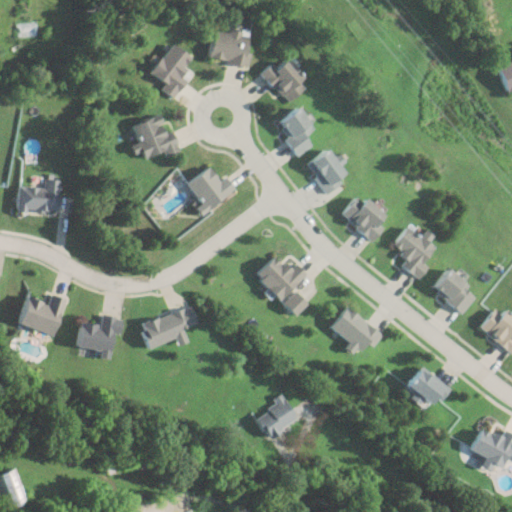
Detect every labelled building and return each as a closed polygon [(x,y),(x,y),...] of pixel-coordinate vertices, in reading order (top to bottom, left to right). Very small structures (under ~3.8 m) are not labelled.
[(201,60),(240,66),(245,36),(206,29),(201,60)] [(181,79),(175,74),(186,57),(165,43),(145,73),(160,84),(156,89),(169,98),(181,79)] [(511,58),(491,65),(499,91),(511,87),(511,58)] [(299,86),(275,60),(268,66),(265,62),(254,72),(281,102),(299,86)] [(299,135),(306,130),(292,107),(269,121),(291,155),(306,146),(299,135)] [(129,124),(135,141),(132,142),(138,160),(161,151),(163,155),(174,151),(159,112),(129,124)] [(303,159),(316,192),(338,184),(325,150),(303,159)] [(184,181),(199,203),(194,206),(199,213),(233,189),(223,175),(216,181),(206,167),(184,181)] [(43,188),(17,186),(16,209),(57,212),(60,180),(44,178),(43,188)] [(369,240),(379,227),(373,223),(379,215),(350,195),(335,216),(369,240)] [(420,262),(432,247),(425,241),(429,236),(421,229),(415,237),(402,226),(387,245),(401,257),(396,263),(415,278),(425,266),(420,262)] [(292,262),(286,268),(272,254),(252,274),(278,299),(304,273),(292,262)] [(464,290),(466,288),(443,268),(427,288),(457,314),(472,297),(464,290)] [(306,303),(293,291),(281,304),(293,316),(306,303)] [(23,294),(15,321),(53,333),(64,297),(48,292),(46,301),(23,294)] [(197,323),(191,304),(138,322),(146,347),(174,337),(176,344),(187,341),(183,327),(197,323)] [(328,324),(348,340),(343,346),(353,355),(365,341),(371,345),(380,335),(344,304),(328,324)] [(511,333),(511,313),(503,306),(496,314),(491,309),(476,326),(508,353),(511,348),(511,335),(511,333)] [(108,358),(112,333),(118,334),(121,316),(100,313),(99,323),(78,320),(74,345),(96,348),(95,356),(108,358)] [(432,405),(447,386),(418,364),(403,383),(432,405)] [(271,397),(274,404),(254,414),(263,435),(295,420),(281,392),(271,397)] [(511,433),(501,428),(498,435),(478,425),(466,447),(484,456),(483,459),(499,467),(507,452),(511,455),(511,433)] [(22,500),(14,465),(0,468),(0,491),(3,504),(22,500)]
